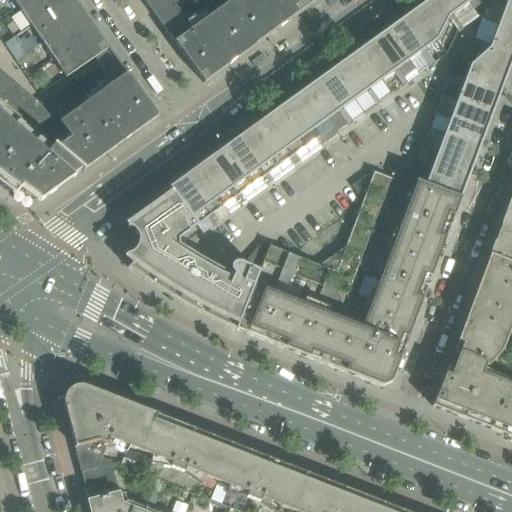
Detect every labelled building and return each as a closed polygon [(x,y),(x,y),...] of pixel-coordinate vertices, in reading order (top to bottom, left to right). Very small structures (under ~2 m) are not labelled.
[(11,0),(19,11),(34,0),(11,0)] [(31,27),(70,0),(34,0),(19,11),(31,27)] [(42,44),(85,15),(74,0),(70,0),(31,27),(42,44)] [(169,0),(142,0),(149,11),(152,14),(171,2),(169,0)] [(290,13),(298,8),(292,0),(234,0),(228,5),(256,46),(294,19),(290,13)] [(294,19),(320,0),(292,0),(298,8),(290,13),(294,19)] [(436,42),(448,19),(448,18),(434,0),(430,0),(414,12),(436,42)] [(452,16),(468,4),(464,0),(434,0),(448,18),(448,19),(458,33),(462,30),(452,16)] [(511,6),(511,0),(494,0),(492,3),(492,4),(500,8),(503,10),(505,4),(511,6)] [(191,32),(171,2),(152,14),(174,44),(191,32)] [(511,32),(511,6),(505,4),(503,10),(497,27),(511,32)] [(203,85),(256,46),(228,5),(191,32),(174,44),(203,85)] [(436,42),(414,12),(400,22),(422,52),(420,54),(430,68),(435,65),(424,50),(436,42)] [(53,61),(96,32),(85,15),(42,44),(53,61)] [(422,52),(400,22),(386,31),(408,62),(420,54),(422,52)] [(511,58),(511,32),(497,27),(490,45),(474,39),(472,44),(488,50),(489,50),(489,49),(511,58)] [(408,62),(386,31),(373,41),(395,72),(393,73),(403,88),(407,84),(397,70),(408,62)] [(94,60),(108,50),(96,32),(53,61),(66,79),(94,60)] [(395,72),(373,41),(359,51),(381,82),(393,73),(395,72)] [(504,81),(511,60),(511,58),(489,49),(489,50),(488,50),(469,67),(469,68),(504,81)] [(381,82),(359,51),(346,61),(368,91),(365,93),(376,107),(380,104),(370,90),(381,82)] [(158,118),(148,104),(114,57),(100,68),(112,86),(60,123),(66,131),(46,155),(72,177),(80,171),(82,173),(83,172),(158,118)] [(368,91),(346,61),(332,71),(354,101),(365,93),(368,91)] [(498,98),(504,81),(469,68),(464,82),(447,76),(445,81),(462,87),(463,84),(498,98)] [(354,101),(332,71),(318,81),(340,111),(338,113),(348,127),(353,124),(343,110),(354,101)] [(60,123),(23,92),(0,72),(0,185),(14,197),(21,188),(40,203),(74,178),(72,177),(46,155),(66,131),(60,123)] [(340,111),(318,81),(305,90),(332,129),(333,128),(327,121),(338,113),(340,111)] [(492,115),(498,98),(463,84),(462,87),(456,101),(492,115)] [(332,129),(305,90),(291,100),(324,145),(327,143),(323,136),(332,129)] [(324,145),(291,100),(277,110),(305,148),(315,141),(320,148),(324,145)] [(485,131),(492,115),(456,101),(451,116),(435,109),(433,115),(449,121),(450,118),(485,131)] [(305,148),(277,110),(264,120),(296,165),(300,162),(295,156),(305,148)] [(479,148),(485,131),(450,118),(449,121),(444,135),(479,148)] [(296,165),(264,120),(250,130),(278,168),(288,161),(293,168),(296,165)] [(278,168),(250,130),(237,140),(269,185),(273,182),(268,175),(278,168)] [(462,193),(473,165),(479,148),(444,135),(437,152),(430,149),(431,145),(424,142),(420,150),(428,153),(422,167),(431,170),(426,181),(424,188),(459,201),(462,193)] [(269,185),(237,140),(223,150),(251,188),(261,181),(265,187),(269,185)] [(251,188),(223,150),(209,159),(242,204),(246,202),(241,195),(251,188)] [(242,204),(209,159),(196,169),(223,208),(228,214),(242,204)] [(223,208),(196,169),(182,179),(215,224),(218,221),(214,215),(223,208)] [(406,344),(444,241),(459,201),(424,188),(416,185),(414,190),(373,174),(345,249),(319,268),(269,248),(259,274),(253,288),(282,299),(343,325),(363,333),(364,328),(406,344)] [(215,224),(182,179),(168,189),(196,227),(206,220),(211,227),(215,224)] [(200,261),(176,247),(176,242),(196,227),(168,189),(130,217),(135,224),(130,227),(129,227),(126,229),(129,229),(131,231),(133,232),(134,234),(135,236),(136,238),(137,241),(137,243),(137,245),(136,248),(135,250),(133,252),(132,253),(130,255),(127,256),(125,256),(127,258),(128,258),(133,262),(128,269),(140,278),(153,287),(166,295),(179,303),(192,310),(206,317),(219,324),(236,331),(253,288),(259,274),(238,265),(234,265),(230,269),(230,274),(232,276),(232,277),(224,273),(200,261)] [(511,217),(505,215),(489,257),(511,266),(511,217)] [(511,322),(507,321),(511,307),(511,266),(489,257),(465,323),(507,339),(511,324),(511,322)] [(264,343),(282,299),(253,288),(236,331),(264,343)] [(326,367),(343,325),(282,299),(264,343),(326,367)] [(490,431),(507,390),(491,384),(492,380),(478,374),(481,366),(487,368),(501,354),(507,339),(465,323),(457,343),(454,350),(454,353),(456,355),(459,356),(454,367),(451,366),(449,366),(447,368),(432,408),(490,431)] [(390,385),(399,363),(400,361),(399,361),(406,344),(364,328),(363,333),(343,325),(326,367),(381,389),(390,385)] [(138,451),(152,415),(92,391),(85,389),(81,388),(79,388),(74,388),(71,389),(70,390),(67,393),(66,394),(64,398),(63,403),(64,408),(67,420),(70,432),(72,438),(74,446),(100,457),(107,439),(138,451)] [(511,391),(507,390),(490,431),(511,439),(511,391)] [(214,481),(228,445),(152,415),(138,451),(214,481)] [(290,511),(304,474),(228,445),(214,481),(216,482),(211,496),(226,502),(231,488),(290,511)] [(118,495),(110,463),(111,462),(100,457),(74,446),(78,463),(88,502),(118,495)] [(292,511),(377,511),(380,504),(304,474),(290,511),(292,511)] [(147,506),(152,493),(146,491),(141,504),(147,506)] [(154,508),(158,496),(152,493),(147,506),(154,508)] [(144,511),(145,511),(126,503),(123,496),(119,497),(118,495),(88,502),(90,511),(144,511)]
